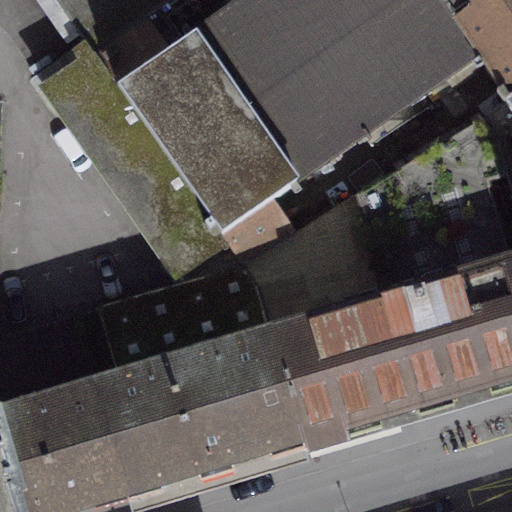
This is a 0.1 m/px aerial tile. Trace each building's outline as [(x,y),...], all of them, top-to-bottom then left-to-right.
[(55,0),(94,54),(144,17),(167,0),(55,0)] [(511,98),(511,0),(242,0),(168,52),(144,17),(94,54),(241,264),(294,232),(271,199),(478,56),(511,99),(511,98)] [(241,264),(94,54),(44,88),(180,283),(241,264)] [(511,98),(511,99),(488,115),(511,194),(511,98)] [(511,194),(488,115),(359,194),(392,297),(271,334),(301,440),(511,375),(511,194)] [(119,380),(271,334),(256,285),(241,264),(180,283),(96,306),(119,380)] [(271,334),(119,380),(94,386),(125,492),(301,440),(271,334)] [(0,511),(55,511),(125,492),(94,386),(0,414),(0,511)]
